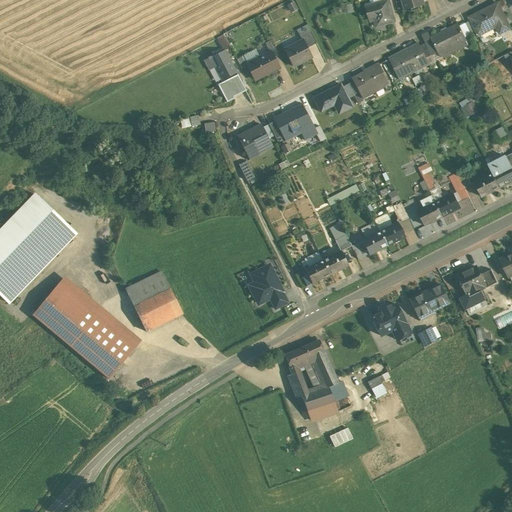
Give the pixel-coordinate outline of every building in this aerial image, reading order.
[(286,4),(290,12),(298,8),(295,0),(286,4)] [(402,0),(405,11),(411,9),(412,12),(419,10),(419,7),(424,6),(423,0),(402,0)] [(389,1),(367,6),(369,17),(374,16),(378,27),(396,22),(389,1)] [(498,4),(471,19),(480,37),(496,28),(507,23),(498,4)] [(511,31),(507,23),(496,28),(500,37),(511,31)] [(431,38),(433,41),(439,53),(440,56),(468,42),(466,38),(460,27),(459,24),(431,38)] [(465,24),(460,27),(466,38),(471,35),(465,24)] [(316,43),(307,25),(296,30),(301,41),(302,41),(306,49),(316,43)] [(428,33),(422,36),(426,44),(433,41),(431,38),(428,33)] [(224,34),(217,37),(222,49),(230,46),(224,34)] [(278,55),(270,41),(265,44),(269,53),(270,52),(272,58),(278,55)] [(301,41),(284,50),(293,67),(311,58),(306,49),(302,41),(301,41)] [(433,41),(426,44),(432,56),(439,53),(433,41)] [(420,44),(392,59),(402,80),(431,66),(427,59),(421,47),(420,44)] [(426,44),(421,47),(427,59),(432,56),(426,44)] [(236,73),(224,51),(213,57),(212,56),(205,60),(204,61),(208,71),(214,68),(220,81),(224,80),(236,73)] [(247,64),(246,64),(247,66),(255,81),(264,76),(266,76),(268,75),(269,73),(278,69),(272,58),(270,52),(269,53),(247,64)] [(243,56),(236,60),(241,69),(247,66),(246,64),(247,64),(243,56)] [(380,64),(351,79),(353,82),(358,93),(360,97),(389,82),(380,64)] [(236,73),(224,80),(224,81),(237,75),(236,73)] [(224,81),(217,85),(226,103),(234,99),(233,98),(245,91),(237,75),(224,81)] [(358,93),(353,82),(347,85),(353,96),(358,93)] [(340,85),(313,99),(320,113),(338,104),(342,112),(351,107),(341,88),(340,85)] [(353,96),(347,85),(341,88),(347,99),(353,96)] [(466,117),(479,112),(473,97),(460,102),(466,117)] [(300,105),(273,119),(275,124),(282,138),(298,130),(303,140),(315,134),(300,105)] [(182,120),(184,128),(198,125),(196,117),(182,120)] [(203,123),(205,133),(214,131),(213,122),(203,123)] [(275,124),(269,127),(274,136),(276,141),(282,138),(275,124)] [(262,127),(261,125),(236,138),(247,160),(273,147),(269,139),(262,127)] [(262,127),(269,139),(274,136),(269,127),(268,125),(262,127)] [(492,157),(486,160),(489,166),(496,163),(492,157)] [(489,166),(493,175),(500,189),(511,182),(511,167),(507,157),(496,163),(489,166)] [(245,162),(238,165),(246,180),(253,177),(245,162)] [(489,166),(488,165),(482,168),(487,178),(493,175),(489,166)] [(487,178),(475,184),(483,198),(500,189),(493,175),(487,178)] [(467,176),(460,179),(465,189),(472,186),(467,176)] [(430,191),(431,192),(436,190),(431,178),(425,181),(430,191)] [(460,179),(452,183),(462,203),(470,199),(465,189),(460,179)] [(430,191),(425,181),(421,184),(426,194),(430,191)] [(436,203),(442,200),(436,190),(431,192),(432,196),(436,203)] [(34,193),(0,227),(0,297),(6,303),(75,233),(34,193)] [(454,194),(442,200),(436,203),(443,218),(461,209),(454,194)] [(432,196),(421,202),(425,209),(436,203),(432,196)] [(425,209),(418,212),(426,227),(443,218),(436,203),(425,209)] [(395,211),(401,222),(408,218),(402,207),(395,211)] [(379,227),(391,221),(387,213),(375,219),(379,227)] [(401,222),(397,224),(403,235),(414,230),(408,218),(401,222)] [(397,223),(379,232),(386,246),(404,237),(403,235),(397,224),(397,223)] [(375,224),(364,230),(368,238),(361,241),(362,243),(368,254),(369,255),(386,246),(379,232),(375,224)] [(345,235),(335,240),(340,252),(351,247),(345,235)] [(362,243),(352,248),(357,260),(368,254),(362,243)] [(340,252),(322,261),(329,275),(347,266),(340,252)] [(511,254),(500,260),(509,278),(511,276),(511,254)] [(322,261),(304,270),(307,275),(311,284),(329,275),(322,261)] [(258,304),(269,299),(282,292),(269,266),(251,275),(258,288),(251,291),(258,304)] [(472,270),(469,272),(467,271),(458,276),(461,282),(460,285),(462,288),(465,289),(468,295),(461,298),(468,312),(487,303),(489,306),(493,304),(490,297),(486,299),(481,288),(485,286),(486,286),(481,275),(477,267),(472,269),(472,270)] [(491,270),(481,275),(486,286),(485,286),(486,289),(498,283),(491,270)] [(125,289),(133,307),(171,289),(162,271),(125,289)] [(306,286),(311,284),(307,275),(302,277),(306,286)] [(64,277),(58,284),(135,349),(141,341),(64,277)] [(58,284),(32,315),(109,379),(135,349),(58,284)] [(439,285),(409,300),(420,321),(435,314),(434,311),(448,303),(439,285)] [(171,289),(133,307),(146,333),(183,315),(171,289)] [(282,292),(269,299),(275,310),(288,303),(282,292)] [(389,307),(381,310),(382,312),(371,318),(380,336),(391,331),(396,340),(410,334),(396,305),(390,308),(389,307)] [(430,329),(419,335),(424,345),(435,340),(430,329)] [(319,341),(284,356),(292,375),(292,374),(293,377),(299,376),(300,376),(300,375),(297,369),(305,366),(305,365),(304,363),(308,361),(308,358),(324,352),(319,341)] [(324,352),(308,358),(308,361),(304,363),(305,365),(305,366),(316,391),(325,388),(337,383),(324,352)] [(371,387),(390,379),(388,372),(368,381),(371,387)] [(299,376),(293,377),(292,374),(292,375),(288,376),(296,398),(301,396),(307,394),(300,376),(299,376)] [(325,388),(316,391),(307,394),(301,396),(306,411),(334,402),(332,397),(345,392),(340,382),(325,388)] [(345,392),(332,397),(334,402),(347,397),(345,392)] [(306,411),(301,396),(296,398),(305,423),(310,421),(306,411)] [(334,402),(306,411),(310,421),(338,412),(334,402)] [(346,433),(328,442),(333,453),(351,444),(346,433)]
